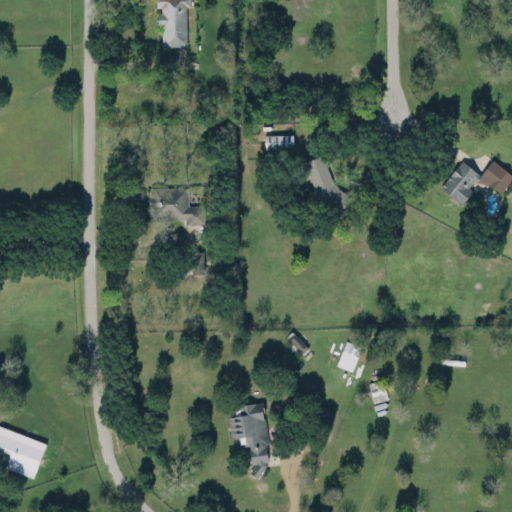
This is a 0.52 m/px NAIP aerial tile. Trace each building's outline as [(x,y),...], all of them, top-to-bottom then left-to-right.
[(186,44),(185,5),(189,5),(189,0),(154,0),(155,6),(158,6),(159,45),(186,44)] [(263,133),(263,148),(292,147),(292,133),(263,133)] [(498,193),(511,173),(498,164),(488,178),(460,158),(439,187),(460,202),(478,177),(498,193)] [(184,223),(206,223),(206,204),(187,204),(187,185),(148,185),(148,218),(184,218),(184,223)] [(203,253),(189,254),(189,271),(203,271),(203,253)] [(367,381),(372,401),(387,397),(381,377),(367,381)] [(227,415),(231,437),(245,434),(252,472),(271,469),(258,399),(233,404),(235,414),(227,415)] [(45,441),(0,424),(0,452),(3,454),(0,461),(0,463),(32,476),(45,441)]
